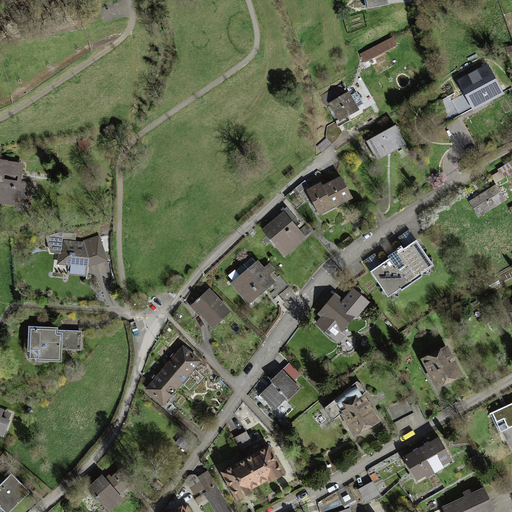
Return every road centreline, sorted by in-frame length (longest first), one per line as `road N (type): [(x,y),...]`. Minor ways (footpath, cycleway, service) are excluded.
road 1 (residential): [(35,511),(100,447),(139,343),(207,262),(330,161)]
road 2 (residential): [(152,511),(302,298),(429,192)]
road 3 (residential): [(265,511),(511,376)]
